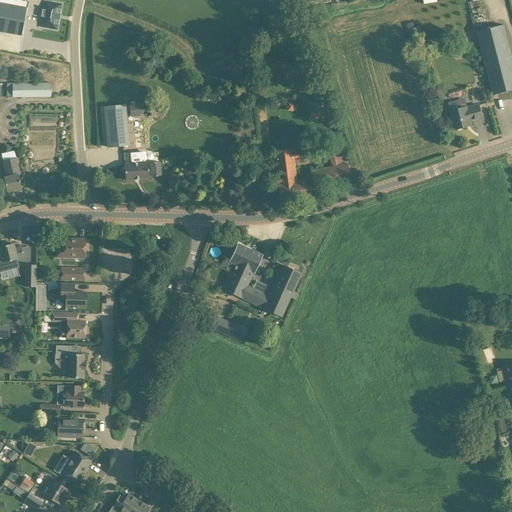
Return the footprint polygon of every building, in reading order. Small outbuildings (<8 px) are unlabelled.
[(26,7),(16,5),(16,0),(0,0),(0,32),(21,36),(25,15),(26,7)] [(54,29),(58,4),(45,1),(45,0),(27,0),(27,1),(24,0),(16,0),(16,5),(26,7),(25,15),(35,16),(33,28),(42,30),(43,27),(54,29)] [(494,95),(511,90),(511,53),(505,25),(478,32),(494,95)] [(7,85),(7,98),(51,97),(51,83),(12,84),(12,85),(7,85)] [(320,112),(321,112),(329,112),(328,102),(327,92),(311,94),(312,101),(313,113),(320,112)] [(108,147),(130,145),(126,105),(104,107),(108,147)] [(452,111),(456,129),(466,127),(465,123),(483,118),(479,105),(467,108),(467,107),(452,111)] [(351,181),(347,162),(342,143),(326,145),(330,166),(310,171),(314,189),(351,181)] [(306,160),(304,148),(275,151),(278,184),(280,201),(306,198),(304,180),(298,181),(295,161),(306,160)] [(133,163),(124,164),(126,180),(149,178),(149,176),(151,176),(151,177),(161,176),(160,162),(150,163),(150,164),(148,164),(147,162),(146,162),(145,154),(144,153),(140,153),(139,154),(139,157),(132,157),(133,163)] [(5,176),(3,177),(7,191),(21,188),(18,174),(20,174),(16,157),(2,161),(5,176)] [(75,241),(70,241),(63,240),(63,248),(63,257),(85,258),(85,239),(75,239),(75,241)] [(17,259),(16,256),(22,255),(20,247),(14,249),(13,244),(14,244),(14,243),(13,244),(13,243),(0,246),(0,250),(3,261),(0,261),(0,269),(0,270),(16,266),(15,260),(17,259)] [(251,279),(262,255),(237,243),(225,269),(231,272),(232,269),(251,279)] [(36,287),(36,265),(25,265),(24,286),(36,287)] [(288,267),(283,265),(272,288),(290,297),(292,291),(301,273),(288,267)] [(84,268),(61,268),(61,280),(84,281),(84,268)] [(281,317),(290,297),(272,288),(269,294),(253,287),(248,284),(251,279),(232,269),(231,272),(223,290),(281,317)] [(256,280),(253,287),(269,294),(272,288),(256,280)] [(74,283),(61,283),(60,299),(65,299),(65,307),(85,308),(86,292),(73,291),(74,283)] [(36,295),(45,295),(45,285),(36,285),(36,295)] [(298,294),(292,291),(290,297),(296,300),(298,294)] [(65,313),(50,312),(50,322),(60,322),(60,337),(85,337),(85,321),(65,321),(65,313)] [(209,328),(235,340),(241,326),(216,314),(209,328)] [(86,362),(84,362),(84,354),(69,353),(70,345),(56,345),(55,363),(60,367),(68,367),(68,377),(84,378),(84,370),(86,370),(86,362)] [(80,386),(67,385),(67,391),(64,391),(64,407),(83,407),(83,392),(80,392),(80,386)] [(40,411),(56,412),(56,404),(40,404),(40,411)] [(82,437),(82,419),(57,417),(57,436),(82,437)] [(88,444),(84,443),(80,449),(91,456),(96,449),(88,444)] [(15,459),(19,455),(13,450),(9,454),(15,459)] [(75,451),(74,451),(66,464),(60,460),(53,470),(61,475),(63,472),(76,481),(84,469),(86,470),(91,461),(75,451)] [(5,484),(13,489),(15,484),(8,479),(5,484)] [(20,485),(42,499),(45,495),(61,505),(70,490),(55,481),(54,484),(48,481),(43,489),(35,483),(34,484),(32,488),(22,482),(20,485)] [(19,487),(17,485),(13,492),(37,508),(42,499),(20,485),(19,487)] [(121,511),(122,511),(123,511),(131,511),(139,501),(128,494),(125,499),(119,495),(108,511),(121,511)] [(146,511),(149,507),(139,501),(131,511),(146,511)]
